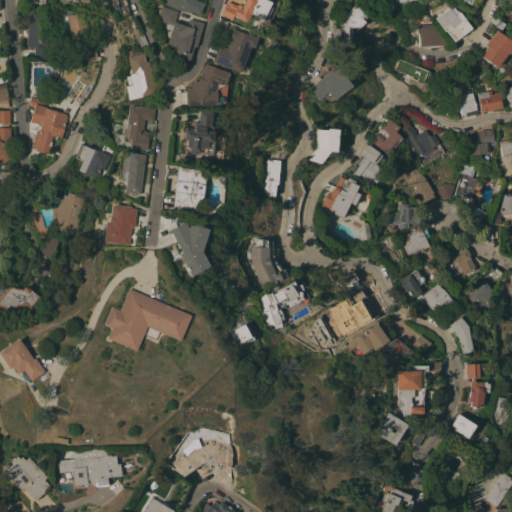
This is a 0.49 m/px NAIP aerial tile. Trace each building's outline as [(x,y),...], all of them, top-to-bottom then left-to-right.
[(197,0),(203,3),(199,15),(190,12),(190,13),(164,3),(165,0),(197,0)] [(265,0),(270,2),(262,20),(249,13),(247,16),(248,17),(246,22),(232,15),(230,20),(220,15),(225,3),(226,4),(227,1),(231,3),(236,5),(237,4),(241,6),(243,0),(265,0)] [(511,24),(503,19),(505,16),(504,15),(511,0),(511,24)] [(341,19),(355,3),(369,16),(358,27),(350,28),(351,40),(338,40),(338,27),(341,27),(341,19)] [(192,15),(191,19),(197,22),(197,21),(200,22),(200,23),(203,23),(196,45),(193,44),(189,55),(175,50),(176,47),(165,43),(172,24),(159,20),(160,17),(156,16),(160,4),(192,15)] [(459,12),(470,28),(467,30),(467,32),(463,35),(462,34),(460,35),(461,36),(456,40),(456,39),(452,41),(445,30),(443,30),(433,18),(450,5),(454,10),(457,11),(459,12)] [(84,11),(91,44),(94,43),(97,57),(82,60),(80,48),(73,49),(66,15),(84,11)] [(28,13),(46,14),(46,35),(49,35),(48,59),(34,59),(34,47),(27,47),(28,13)] [(491,22),(494,17),(503,24),(500,29),(491,22)] [(446,44),(440,45),(440,46),(421,46),(421,45),(418,45),(417,33),(415,33),(415,25),(430,24),(446,44)] [(213,62),(214,59),(213,59),(217,47),(218,48),(219,45),(226,48),(230,38),(229,38),(233,27),(235,28),(235,30),(251,36),(252,35),(257,37),(253,47),(249,46),(242,66),(241,65),(239,72),(213,62)] [(479,55),(486,46),(484,45),(491,35),(496,30),(511,41),(511,48),(508,54),(506,53),(496,67),(479,55)] [(409,40),(407,33),(412,31),(414,35),(415,39),(409,40)] [(142,34),(147,43),(140,47),(136,39),(138,37),(138,36),(142,34)] [(148,61),(155,93),(128,100),(125,86),(131,84),(131,83),(127,84),(125,76),(129,75),(129,74),(131,73),(127,56),(128,56),(127,51),(139,48),(140,53),(143,52),(145,61),(148,61)] [(426,70),(426,71),(428,72),(427,74),(425,73),(421,83),(409,78),(410,75),(394,68),(397,61),(395,60),(396,57),(426,70)] [(226,84),(224,103),(216,104),(216,105),(186,106),(185,88),(191,88),(194,80),(197,81),(202,68),(203,68),(205,63),(229,72),(228,73),(229,74),(226,84)] [(310,88),(313,85),(318,80),(331,70),(328,67),(333,63),(336,67),(337,66),(351,86),(338,95),(339,96),(335,99),(335,98),(333,99),(334,99),(324,103),(321,98),(318,100),(311,89),(310,88)] [(0,84),(6,84),(8,98),(8,107),(0,106),(0,84)] [(508,88),(511,84),(511,107),(510,109),(507,104),(509,103),(502,93),(508,88)] [(479,111),(476,93),(487,91),(487,90),(490,90),(491,94),(493,94),(493,92),(498,91),(501,107),(479,111)] [(471,92),(476,113),(464,116),(463,114),(460,115),(455,96),(471,92)] [(35,150),(35,149),(31,148),(35,129),(39,130),(40,124),(30,122),(34,107),(29,106),(29,96),(37,98),(36,104),(46,107),(45,108),(64,113),(64,114),(68,115),(62,138),(52,135),(51,142),(52,142),(51,146),(50,145),(48,154),(35,150)] [(147,133),(147,135),(148,135),(147,145),(146,149),(130,148),(131,141),(129,141),(127,140),(126,138),(125,137),(125,134),(126,121),(125,118),(126,115),(127,114),(128,105),(154,108),(153,120),(144,119),(142,130),(145,130),(147,133)] [(0,110),(10,110),(10,139),(0,139),(0,142),(5,142),(5,145),(11,145),(11,151),(8,151),(9,152),(9,158),(7,160),(5,162),(0,162),(0,110)] [(211,111),(210,126),(212,126),(211,131),(212,131),(211,140),(213,141),(211,153),(199,152),(199,153),(198,153),(198,154),(195,154),(195,153),(191,153),(189,153),(189,151),(182,150),(182,146),(181,145),(181,143),(182,142),(183,141),(183,136),(184,136),(184,133),(183,133),(183,129),(193,129),(193,125),(193,121),(197,122),(199,110),(211,111)] [(385,153),(370,141),(374,136),(377,132),(388,118),(399,126),(395,131),(400,135),(400,136),(401,137),(395,146),(393,144),(392,146),(391,145),(385,153)] [(404,130),(411,126),(416,134),(425,129),(429,136),(433,133),(438,143),(443,152),(423,164),(404,130)] [(327,130),(327,128),(338,129),(337,143),(338,143),(338,151),(327,157),(326,156),(320,163),(307,159),(316,148),(316,129),(327,130)] [(479,132),(479,130),(488,129),(488,131),(492,131),(493,141),(488,141),(489,152),(486,152),(486,154),(474,155),(466,149),(465,133),(479,132)] [(511,153),(502,156),(499,141),(511,138),(511,153)] [(83,172),(78,169),(82,160),(75,156),(80,143),(92,149),(93,148),(110,155),(103,171),(101,170),(97,179),(82,173),(83,172)] [(360,155),(367,145),(378,154),(371,163),(360,155)] [(140,194),(124,192),(127,172),(122,171),(124,153),(129,154),(129,152),(145,154),(140,194)] [(278,160),(276,184),(275,184),(274,196),(268,195),(268,193),(264,193),(263,191),(264,180),(262,180),(264,163),(266,163),(266,160),(267,160),(267,159),(278,160)] [(453,193),(460,173),(458,172),(462,163),(474,167),(471,177),(475,178),(474,181),(482,184),(478,196),(471,193),(469,199),(453,193)] [(201,202),(197,201),(196,202),(195,203),(194,206),(193,208),(191,209),(190,209),(172,206),(177,166),(181,167),(197,169),(199,172),(199,175),(201,177),(204,177),(201,202)] [(434,196),(421,204),(416,196),(414,198),(405,184),(420,174),(420,175),(422,174),(423,177),(424,177),(430,187),(429,188),(430,189),(431,188),(433,192),(432,193),(433,195),(434,196)] [(358,186),(355,191),(360,194),(354,205),(349,203),(342,218),(332,214),(334,210),(333,210),(332,212),(327,209),(327,208),(321,205),(327,192),(329,194),(331,190),(332,191),(340,176),(358,186)] [(435,184),(442,183),(451,184),(452,186),(451,198),(440,197),(438,193),(435,184)] [(500,214),(499,194),(511,193),(511,190),(511,219),(511,220),(511,219),(508,219),(507,214),(503,214),(500,214)] [(60,203),(57,200),(64,193),(66,195),(67,192),(84,197),(78,216),(80,217),(74,235),(56,228),(58,223),(56,222),(55,209),(60,203)] [(397,228),(397,220),(396,220),(396,224),(386,224),(386,211),(397,211),(397,216),(398,216),(398,203),(408,203),(408,206),(416,206),(416,214),(419,214),(419,223),(408,223),(408,228),(397,228)] [(103,241),(106,221),(109,222),(110,215),(112,215),(113,204),(131,206),(131,208),(137,208),(134,228),(131,227),(129,244),(103,241)] [(474,206),(485,213),(476,228),(465,221),(468,216),(474,206)] [(490,224),(491,211),(500,211),(499,224),(490,224)] [(179,253),(182,252),(171,233),(169,234),(167,231),(184,221),(188,228),(189,223),(207,228),(201,251),(202,253),(207,255),(205,259),(208,266),(202,269),(203,271),(193,276),(193,275),(191,276),(179,253)] [(428,236),(427,237),(430,243),(428,244),(428,246),(407,255),(402,245),(408,243),(407,239),(408,238),(406,233),(424,226),(427,233),(426,233),(427,235),(428,236)] [(54,259),(51,259),(44,257),(39,247),(40,241),(53,236),(57,239),(52,253),(54,259)] [(262,287),(251,264),(251,248),(253,247),(256,238),(272,240),(273,254),(276,261),(277,265),(279,264),(281,270),(284,269),(287,275),(281,277),(282,279),(266,287),(262,287)] [(466,247),(470,255),(469,256),(475,270),(465,274),(463,271),(449,276),(447,271),(448,265),(453,262),(449,254),(465,248),(466,247)] [(489,265),(492,269),(494,267),(501,274),(493,281),(486,274),(488,273),(484,268),(489,265)] [(426,287),(420,290),(421,291),(418,293),(418,294),(414,297),(412,294),(408,296),(400,281),(400,278),(415,270),(426,287)] [(353,271),(354,275),(355,275),(356,280),(355,280),(356,284),(342,288),(341,284),(340,284),(338,280),(340,279),(339,276),(353,271)] [(511,274),(511,314),(507,313),(508,308),(504,307),(507,297),(504,296),(503,293),(503,288),(508,289),(510,274),(511,274)] [(483,280),(492,292),(483,299),(489,306),(481,313),(465,294),(483,280)] [(294,281),(296,286),(300,283),(303,291),(299,292),(303,299),(288,307),(284,299),(277,303),(285,318),(281,320),(281,322),(273,325),(261,318),(256,306),(261,304),(259,298),(264,293),(267,294),(294,281)] [(434,312),(426,302),(427,302),(424,298),(423,300),(425,302),(421,304),(416,298),(421,294),(422,295),(437,283),(441,288),(452,301),(435,315),(433,313),(434,313),(434,312)] [(26,285),(40,297),(30,308),(24,303),(22,305),(19,306),(17,305),(13,310),(0,306),(0,286),(22,289),(26,285)] [(146,326),(136,350),(107,338),(111,328),(103,324),(111,306),(119,309),(128,288),(191,315),(179,340),(146,326)] [(337,335),(356,325),(343,300),(324,309),(337,335)] [(459,316),(467,325),(471,351),(462,353),(457,336),(448,324),(459,316)] [(376,323),(377,322),(381,328),(380,328),(383,332),(384,332),(388,338),(387,339),(388,340),(374,350),(372,347),(362,354),(351,339),(368,327),(368,328),(375,323),(376,323)] [(244,323),(249,334),(252,333),(254,339),(245,343),(245,340),(240,343),(233,329),(244,323)] [(419,334),(430,343),(421,353),(411,344),(419,334)] [(30,380),(23,369),(17,373),(12,366),(9,368),(0,354),(0,350),(19,338),(33,358),(35,357),(44,371),(30,380)] [(439,361),(439,369),(436,369),(436,370),(432,370),(432,371),(428,371),(428,361),(439,361)] [(488,383),(487,392),(484,392),(484,395),(482,395),(481,403),(479,403),(479,407),(475,407),(475,408),(473,408),(473,406),(470,406),(470,401),(466,401),(467,397),(468,397),(470,381),(471,381),(471,378),(466,378),(465,364),(477,363),(479,377),(474,377),(474,381),(483,382),(483,381),(485,382),(485,383),(488,383)] [(426,371),(423,371),(423,378),(425,378),(425,388),(422,388),(422,413),(410,413),(410,416),(402,416),(402,410),(398,410),(397,389),(397,370),(410,370),(410,365),(426,365),(426,371)] [(509,399),(505,418),(493,416),(494,411),(493,411),(493,408),(494,409),(497,396),(509,399)] [(407,424),(394,445),(374,432),(387,412),(407,424)] [(479,426),(469,442),(461,437),(459,439),(451,434),(454,429),(449,426),(457,413),(479,426)] [(106,477),(107,484),(96,485),(96,481),(87,482),(87,483),(73,485),(72,470),(58,472),(56,451),(65,450),(65,451),(74,450),(74,453),(81,452),(81,450),(106,450),(107,455),(110,454),(111,455),(115,455),(116,464),(119,463),(121,476),(106,477)] [(47,477),(43,480),(50,486),(34,501),(24,489),(22,491),(4,472),(6,469),(3,466),(13,456),(14,458),(16,455),(19,458),(21,456),(24,459),(28,456),(47,477)] [(485,498),(502,472),(511,477),(511,482),(497,506),(486,499),(485,498)] [(382,511),(380,511),(384,502),(380,501),(384,491),(388,492),(390,487),(408,494),(415,511),(403,511),(407,502),(399,498),(396,505),(397,506),(394,511),(382,511)] [(140,511),(151,496),(172,511),(171,511),(140,511)] [(234,511),(198,511),(200,508),(201,509),(206,503),(210,506),(213,501),(217,503),(220,502),(221,502),(224,504),(225,504),(235,511),(234,511)]
